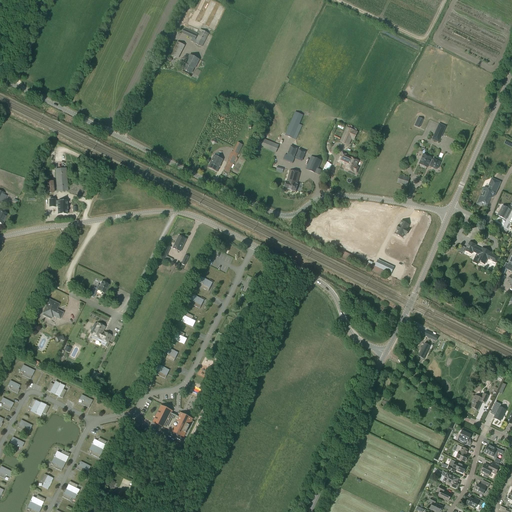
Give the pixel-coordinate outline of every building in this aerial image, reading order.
[(196,40),(195,40),(198,35),(184,29),(182,33),(192,38),(190,41),(194,43),(202,47),(209,34),(200,29),(199,31),(200,31),(196,40)] [(178,59),(185,45),(177,42),(170,55),(178,59)] [(195,69),(199,60),(190,54),(184,65),(185,66),(182,70),(191,74),(194,68),(195,69)] [(295,112),(285,135),(293,139),(299,124),(303,115),(295,112)] [(419,128),(423,119),(418,117),(414,126),(419,128)] [(439,143),(446,127),(439,124),(432,139),(439,143)] [(354,141),(357,134),(358,132),(347,127),(341,141),(348,145),(350,140),(354,141)] [(276,153),(279,145),(264,139),(260,147),(276,153)] [(229,173),(237,156),(243,145),(238,143),(224,170),(229,173)] [(294,158),(298,148),(291,145),(287,155),(285,154),(283,160),(292,164),(294,158)] [(302,162),(306,152),(299,149),(295,159),(302,162)] [(350,159),(345,157),(346,154),(342,153),(338,161),(350,167),(349,170),(354,172),(356,173),(358,168),(355,167),(358,161),(351,158),(350,159)] [(433,160),(431,159),(431,158),(423,154),(420,161),(420,160),(418,163),(419,163),(419,164),(421,165),(421,166),(424,168),(425,167),(427,168),(429,164),(430,165),(430,166),(437,169),(440,162),(433,159),(433,160)] [(223,160),(214,155),(208,167),(217,172),(223,160)] [(319,175),(321,170),(318,169),(321,161),(311,156),(306,169),(319,175)] [(57,192),(68,191),(66,168),(55,169),(57,192)] [(297,184),(300,173),(290,170),(287,182),(286,181),(284,188),(295,192),(297,185),(297,184)] [(407,186),(409,178),(399,176),(397,183),(407,186)] [(484,205),(484,204),(485,205),(488,199),(494,196),(499,186),(500,182),(491,178),(487,188),(484,187),(484,188),(482,194),(483,194),(482,196),(481,196),(480,196),(476,204),(481,206),(481,205),(482,204),(484,205)] [(67,206),(67,201),(55,201),(55,199),(49,200),(49,208),(55,207),(58,207),(58,215),(67,215),(67,209),(67,206)] [(497,216),(506,220),(510,210),(502,206),(497,216)] [(371,256),(381,230),(376,228),(375,230),(373,229),(375,226),(357,219),(348,241),(353,243),(351,248),(371,256)] [(400,226),(391,247),(402,252),(411,230),(400,226)] [(180,252),(186,239),(179,236),(173,249),(180,252)] [(496,263),(498,258),(490,254),(490,252),(482,249),(481,250),(475,247),(475,245),(470,242),(465,251),(472,254),(473,252),(478,255),(477,258),(474,257),(472,262),(478,265),(479,262),(485,265),(488,259),(496,263)] [(160,254),(158,258),(160,259),(164,261),(166,256),(167,255),(161,252),(160,254)] [(378,260),(375,266),(391,273),(394,267),(378,260)] [(202,277),(199,282),(202,284),(202,285),(201,287),(208,291),(210,287),(212,283),(213,283),(201,277),(202,277)] [(104,294),(109,285),(102,282),(98,289),(97,290),(102,292),(101,294),(103,296),(104,294)] [(98,289),(94,287),(90,295),(93,298),(97,290),(98,289)] [(193,295),(190,300),(194,301),(193,302),(192,305),(200,309),(202,305),(201,305),(203,300),(204,300),(192,294),(192,295),(193,295)] [(58,304),(51,301),(50,304),(48,303),(47,303),(46,305),(46,306),(43,313),(44,313),(43,315),(43,316),(50,319),(51,317),(52,317),(53,316),(60,319),(62,313),(63,313),(55,309),(58,304)] [(181,321),(193,327),(192,327),(195,322),(192,320),(192,319),(193,317),(185,313),(184,317),(182,321),(181,321)] [(97,325),(94,324),(90,333),(92,334),(90,337),(98,341),(98,340),(101,341),(101,340),(107,343),(111,336),(105,333),(104,334),(102,333),(104,327),(97,324),(97,325)] [(173,339),(172,339),(184,345),(184,344),(183,344),(186,339),(183,338),(183,337),(185,334),(177,330),(175,334),(173,339)] [(418,356),(423,359),(430,346),(424,343),(418,356)] [(167,347),(165,352),(168,354),(167,355),(168,355),(166,358),(174,361),(176,358),(175,357),(177,353),(178,353),(167,347),(166,347),(167,347)] [(158,365),(156,370),(159,371),(159,372),(157,375),(165,379),(167,375),(166,375),(169,370),(158,364),(158,365)] [(24,366),(21,370),(24,372),(24,373),(22,376),(30,379),(32,376),(32,375),(34,371),(35,371),(23,365),(24,366)] [(11,381),(9,385),(11,386),(11,387),(10,390),(17,394),(19,390),(18,389),(19,385),(20,386),(10,381),(11,381)] [(50,383),(47,391),(50,393),(51,392),(55,394),(60,383),(59,384),(55,382),(54,385),(50,383)] [(60,383),(55,394),(59,396),(58,397),(62,398),(66,391),(63,389),(64,386),(60,384),(60,383)] [(482,401),(485,403),(488,396),(483,393),(481,398),(475,395),(470,407),(478,410),(482,401)] [(82,395),(80,399),(82,401),(81,404),(89,408),(91,404),(90,404),(92,400),(81,395),(82,395)] [(3,398),(1,402),(4,404),(3,404),(2,407),(10,411),(12,407),(11,407),(13,403),(14,404),(14,403),(3,398),(2,398),(3,398)] [(32,399),(29,407),(32,409),(31,411),(35,413),(34,414),(35,414),(40,403),(36,402),(36,401),(32,399)] [(495,402),(490,413),(495,416),(494,418),(500,421),(505,410),(500,407),(501,405),(495,402)] [(40,403),(35,414),(35,413),(40,416),(42,413),(45,414),(49,407),(45,405),(40,403)] [(173,411),(161,405),(152,422),(183,438),(193,419),(180,412),(178,416),(175,415),(172,413),(173,411)] [(19,424),(17,428),(25,432),(26,429),(27,429),(27,428),(29,430),(31,426),(32,426),(21,420),(22,421),(20,424),(19,424)] [(470,440),(471,438),(470,436),(471,435),(466,433),(466,432),(464,431),(462,431),(460,432),(459,434),(460,435),(457,440),(470,447),(471,443),(470,442),(470,440)] [(10,442),(8,446),(16,450),(18,447),(18,446),(21,448),(23,443),(24,443),(13,437),(12,437),(13,438),(11,442),(10,442)] [(91,444),(102,449),(104,446),(106,442),(99,438),(97,442),(94,440),(92,444),(91,444)] [(92,445),(90,450),(93,451),(91,455),(99,459),(101,455),(100,455),(102,450),(102,449),(91,444),(92,445)] [(498,452),(496,452),(498,449),(488,444),(484,453),(495,458),(498,452)] [(456,458),(465,462),(468,456),(466,455),(468,450),(458,445),(457,448),(455,447),(454,448),(453,449),(454,451),(458,453),(456,458)] [(54,457),(65,463),(67,458),(68,458),(70,454),(62,450),(60,454),(57,452),(55,457),(54,457)] [(54,458),(52,463),(55,464),(53,468),(61,471),(63,468),(62,467),(65,463),(54,457),(54,458)] [(448,465),(449,466),(447,469),(454,472),(455,470),(463,473),(466,467),(455,462),(451,460),(448,465)] [(77,465),(75,469),(83,473),(85,470),(85,469),(88,470),(90,466),(90,467),(81,462),(80,462),(81,462),(79,466),(77,465)] [(490,463),(489,466),(485,464),(483,467),(482,467),(481,469),(482,470),(480,473),(488,477),(490,472),(495,474),(499,467),(490,463)] [(0,476),(4,479),(6,476),(6,475),(9,477),(12,472),(1,466),(1,467),(0,469),(0,476)] [(443,472),(441,476),(445,477),(445,478),(443,482),(447,483),(447,485),(457,489),(459,485),(457,484),(456,482),(457,478),(453,476),(447,473),(446,473),(443,472)] [(44,474),(40,482),(43,483),(44,484),(42,487),(47,489),(47,490),(53,478),(53,479),(48,477),(48,476),(44,474)] [(106,483),(105,486),(111,489),(115,482),(111,480),(109,484),(106,483)] [(487,489),(489,484),(482,481),(481,484),(482,484),(481,486),(478,485),(477,486),(476,485),(475,486),(475,487),(475,488),(476,489),(474,492),(479,494),(479,493),(483,495),(486,488),(487,489)] [(68,486),(66,490),(77,495),(76,494),(78,490),(76,489),(77,485),(70,482),(68,485),(68,486)] [(448,501),(451,495),(444,491),(445,488),(440,486),(437,491),(440,492),(438,496),(448,501)] [(64,493),(62,497),(70,501),(71,498),(74,499),(76,495),(77,495),(66,490),(65,494),(64,493)] [(30,501),(30,502),(40,507),(42,503),(43,503),(45,499),(37,495),(35,499),(33,498),(31,502),(30,501)] [(482,504),(483,501),(474,497),(475,498),(474,500),(469,498),(466,504),(475,508),(477,504),(480,506),(481,504),(482,504)] [(435,511),(440,511),(442,507),(435,503),(436,501),(431,498),(429,502),(432,503),(430,509),(435,511)] [(30,502),(28,507),(31,509),(29,511),(38,511),(39,511),(41,507),(40,507),(30,502)]
